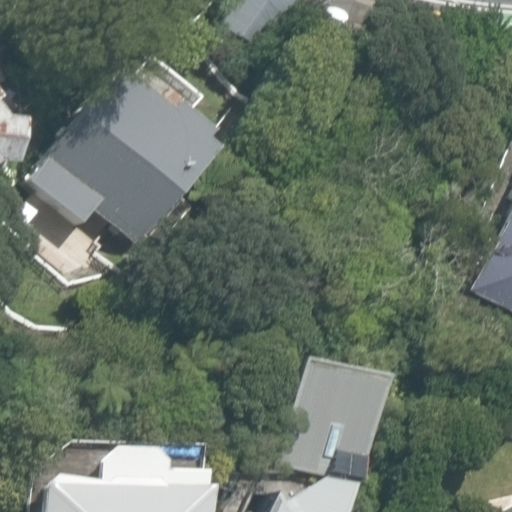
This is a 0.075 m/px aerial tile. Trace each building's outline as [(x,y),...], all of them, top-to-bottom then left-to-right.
[(206,164),(106,66),(7,167),(107,265),(206,164)] [(0,154),(11,148),(0,128),(0,154)] [(511,157),(456,294),(511,317),(511,157)] [(365,375),(282,366),(272,456),(355,465),(365,375)] [(198,511),(200,475),(26,471),(25,511),(198,511)] [(333,511),(346,482),(296,477),(265,505),(253,499),(250,511),(333,511)]
